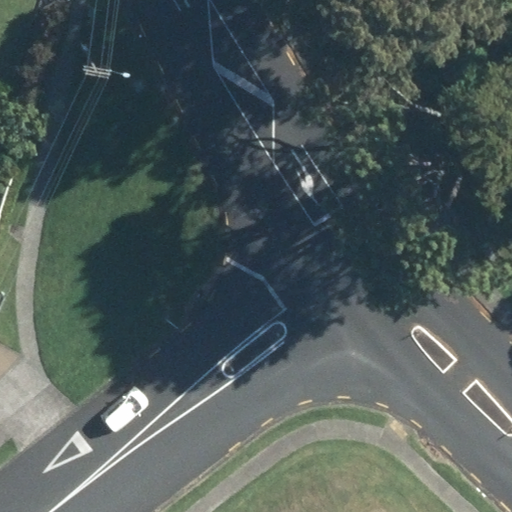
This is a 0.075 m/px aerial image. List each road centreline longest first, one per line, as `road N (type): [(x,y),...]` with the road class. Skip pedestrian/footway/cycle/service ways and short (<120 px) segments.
road 1 (tertiary): [(306,264),(220,50)]
road 2 (tertiary): [(220,50),(367,217)]
road 3 (tertiary): [(511,455),(478,436),(351,323)]
road 4 (residential): [(351,323),(250,385),(180,398)]
road 5 (residential): [(180,398),(216,346),(306,264)]
road 6 (residential): [(48,511),(180,398)]
road 7 (tertiary): [(417,272),(511,385)]
